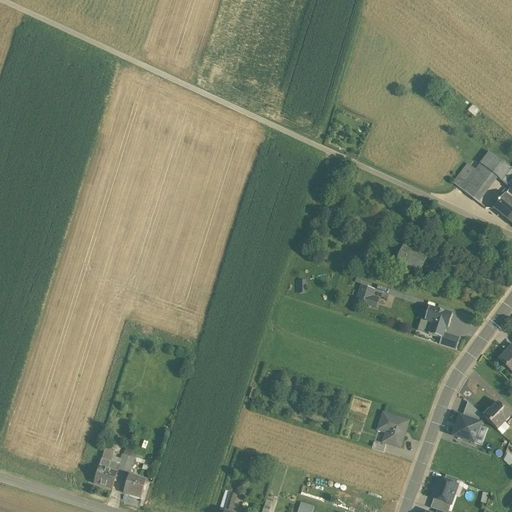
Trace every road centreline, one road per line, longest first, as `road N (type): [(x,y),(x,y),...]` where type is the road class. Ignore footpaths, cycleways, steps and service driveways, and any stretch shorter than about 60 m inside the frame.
road 1 (track): [(484,222),(0,1)]
road 2 (track): [(213,511),(328,152)]
road 3 (tertiary): [(511,299),(449,387),(405,511)]
